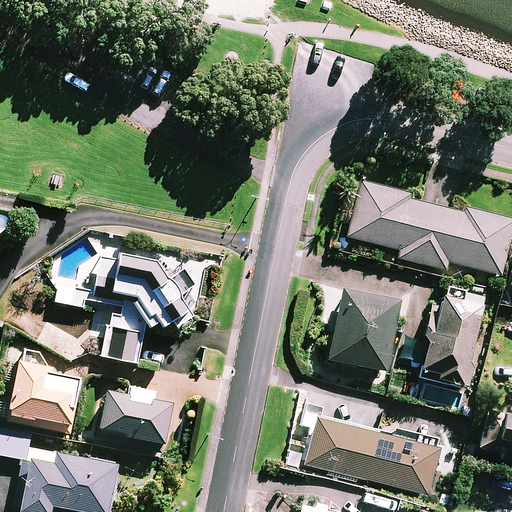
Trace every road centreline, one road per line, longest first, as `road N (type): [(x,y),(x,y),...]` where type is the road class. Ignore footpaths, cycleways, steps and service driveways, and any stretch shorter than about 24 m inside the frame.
road 1 (residential): [(224,511),(293,174),(319,139),(356,120)]
road 2 (residential): [(511,150),(404,122),(356,120)]
